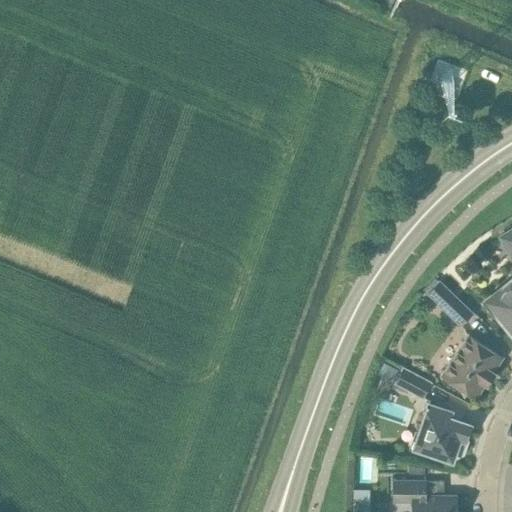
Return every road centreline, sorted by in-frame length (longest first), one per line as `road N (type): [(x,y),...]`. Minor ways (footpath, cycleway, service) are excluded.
road 1 (secondary): [(511,147),(428,214),(383,268),(356,310),(305,430)]
road 2 (residential): [(481,511),(482,473),(511,397)]
